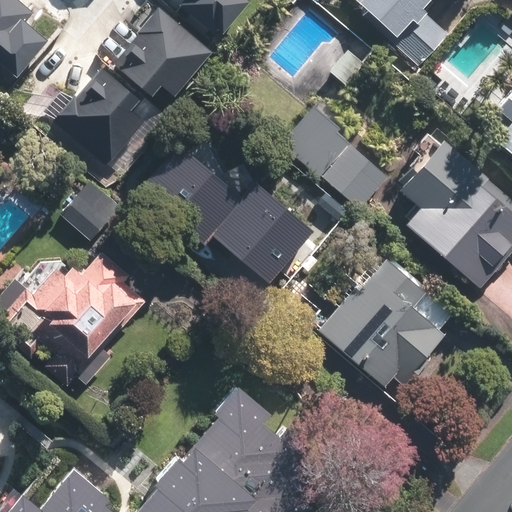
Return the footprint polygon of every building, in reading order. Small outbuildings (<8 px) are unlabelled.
[(41,6),(34,0),(0,0),(0,60),(1,59),(22,77),(58,36),(33,15),(41,6)] [(166,0),(165,0),(120,55),(160,88),(170,76),(184,87),(220,44),(166,0)] [(186,0),(225,32),(252,0),(186,0)] [(361,0),(395,31),(388,38),(419,66),(453,29),(427,5),(431,0),(361,0)] [(504,36),(481,17),(447,60),(470,79),(504,36)] [(146,92),(107,58),(56,115),(109,161),(153,111),(140,100),(146,92)] [(511,88),(500,102),(511,112),(511,119),(500,133),(511,144),(511,88)] [(325,95),(283,140),(358,208),(391,173),(341,127),(349,118),(325,95)] [(511,188),(450,132),(404,183),(425,202),(410,218),(482,285),(511,252),(511,188)] [(242,192),(181,139),(142,183),(204,236),(212,227),(242,192)] [(212,227),(267,275),(311,224),(256,176),(242,192),(212,227)] [(84,184),(61,211),(92,238),(116,210),(84,184)] [(20,272),(0,295),(0,323),(70,383),(80,372),(90,381),(117,349),(109,343),(152,293),(129,273),(135,266),(107,242),(86,266),(77,259),(69,268),(61,261),(39,288),(20,272)] [(317,321),(304,337),(378,398),(397,374),(410,385),(434,356),(431,354),(452,328),(446,323),(460,307),(382,243),(356,275),(342,264),(323,288),(315,281),(303,295),(318,307),(311,316),(317,321)] [(0,502),(0,511),(306,511),(339,475),(237,384),(129,504),(57,440),(0,502)]
